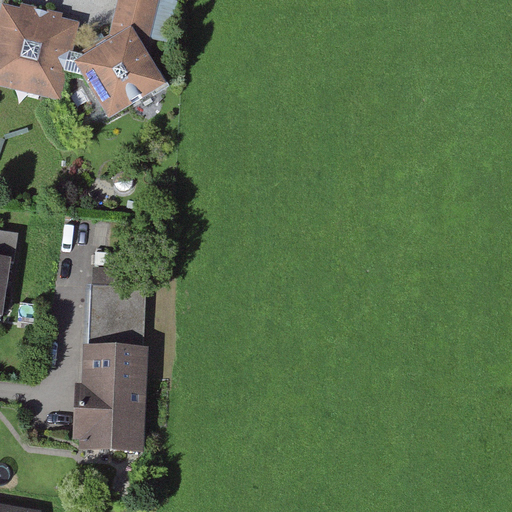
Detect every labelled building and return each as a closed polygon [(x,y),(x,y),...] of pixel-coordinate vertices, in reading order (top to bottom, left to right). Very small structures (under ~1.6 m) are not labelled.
[(160,0),(119,0),(110,44),(87,59),(75,67),(83,79),(109,125),(167,89),(147,54),(160,0)] [(20,11),(3,7),(0,19),(0,89),(61,105),(68,75),(73,56),(80,26),(62,22),(64,17),(48,13),(47,15),(36,13),(37,10),(21,6),(20,11)] [(75,67),(87,59),(73,56),(68,75),(83,79),(75,67)] [(0,321),(3,321),(12,275),(16,276),(21,237),(0,233),(0,321)] [(93,289),(86,288),(82,389),(76,389),(74,443),(80,444),(80,453),(145,457),(149,353),(145,353),(147,291),(143,291),(143,273),(94,270),(93,289)]
